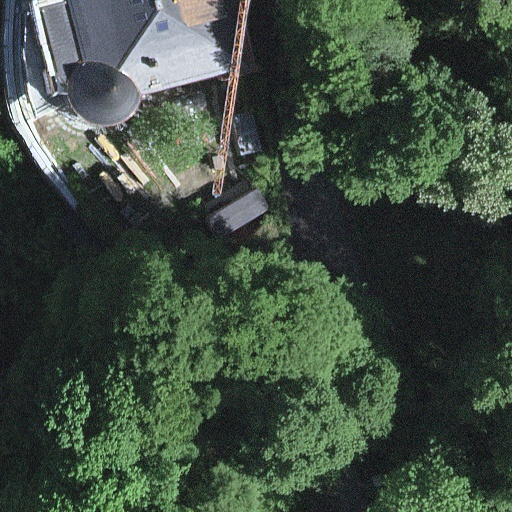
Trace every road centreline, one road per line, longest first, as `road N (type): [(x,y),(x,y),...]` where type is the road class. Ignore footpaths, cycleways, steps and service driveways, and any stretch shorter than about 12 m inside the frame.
road 1 (track): [(312,201),(461,511)]
road 2 (track): [(353,511),(322,408),(307,276),(312,201)]
road 3 (track): [(312,201),(276,0)]
